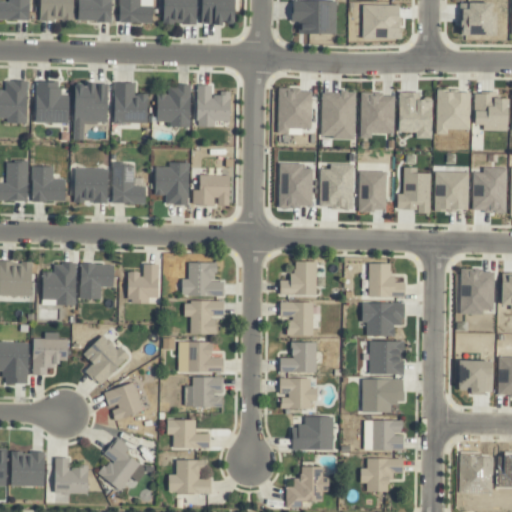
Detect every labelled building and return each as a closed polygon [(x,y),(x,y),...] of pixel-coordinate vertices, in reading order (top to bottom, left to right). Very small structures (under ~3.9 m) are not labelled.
[(0,18),(27,19),(27,0),(7,0),(7,1),(0,1),(0,18)] [(71,20),(70,0),(38,0),(38,20),(71,20)] [(109,21),(109,0),(76,0),(76,20),(109,21)] [(150,22),(150,5),(139,5),(138,0),(116,0),(116,21),(150,22)] [(194,24),(194,0),(161,0),(161,23),(194,24)] [(233,23),(233,0),(199,0),(199,23),(233,23)] [(334,0),(309,0),(290,0),(290,20),(297,21),(297,33),(334,33),(334,0)] [(491,3),(459,2),(458,34),(490,35),(491,3)] [(362,4),(361,37),(398,38),(398,5),(362,4)] [(0,87),(0,116),(4,116),(3,120),(24,121),(26,79),(3,78),(3,88),(0,87)] [(67,93),(58,92),(58,80),(34,79),(34,121),(67,121),(67,93)] [(106,81),(84,81),(84,84),(73,84),(72,128),(81,128),(81,121),(105,122),(106,81)] [(133,81),(113,81),(112,121),(145,121),(145,92),(133,92),(133,81)] [(167,124),(187,125),(188,83),(166,82),(166,92),(155,92),(155,120),(167,120),(167,124)] [(213,125),(213,119),(228,119),(228,91),(209,91),(210,83),(195,83),(195,125),(213,125)] [(310,88),(277,88),(276,128),(309,129),(310,88)] [(446,127),(467,128),(469,89),(435,88),(434,132),(446,133),(446,127)] [(320,90),(319,135),(352,136),(354,90),(320,90)] [(418,90),(398,90),(396,130),(415,130),(414,136),(429,137),(430,97),(418,96),(418,90)] [(481,128),(506,129),(507,96),(494,96),(495,91),(473,90),(472,122),(481,123),(481,128)] [(393,92),(359,91),(358,135),(369,136),(369,131),(392,132),(393,92)] [(0,199),(25,200),(25,160),(4,160),(4,181),(0,181),(0,199)] [(186,203),(187,161),(166,160),(166,165),(153,165),(153,193),(164,194),(164,203),(186,203)] [(143,184),(132,184),(132,161),(109,162),(110,202),(143,202),(143,184)] [(351,207),(352,164),(319,163),(319,203),(327,203),(327,207),(351,207)] [(63,178),(51,178),(51,165),(30,165),(29,199),(62,200),(63,178)] [(73,166),(72,200),(105,201),(105,167),(73,166)] [(396,192),(395,207),(416,208),(416,211),(427,211),(428,171),(415,171),(415,166),(401,166),(401,192),(396,192)] [(472,171),(471,209),(503,210),(504,166),(481,166),(481,172),(472,171)] [(383,209),(384,170),(357,169),(356,209),(383,209)] [(466,170),(432,171),(433,208),(466,208),(466,170)] [(214,204),(227,204),(228,174),(198,174),(197,188),(191,188),(191,203),(214,204)] [(310,203),(310,191),(277,192),(277,205),(310,203)] [(0,293),(29,294),(30,261),(12,261),(12,259),(0,258),(0,293)] [(315,259),(292,259),(291,279),(279,278),(278,292),(314,294),(315,259)] [(214,260),(186,261),(186,277),(179,277),(180,295),(221,294),(221,279),(214,279),(214,260)] [(73,303),(74,262),(52,261),(51,270),(41,270),(40,297),(54,297),(54,303),(73,303)] [(367,295),(403,294),(403,280),(391,280),(390,261),(366,261),(367,295)] [(111,262),(78,263),(79,297),(99,297),(98,285),(112,285),(111,262)] [(156,262),(140,262),(140,270),(126,270),(125,302),(146,302),(147,296),(156,296),(156,262)] [(182,315),(188,315),(188,332),(214,333),(214,314),(221,314),(222,300),(182,299),(182,315)] [(311,300),(279,300),(279,314),(287,315),(286,334),(310,334),(311,300)] [(360,321),(364,322),(364,334),(392,334),(392,323),(402,324),(402,301),(360,301),(360,321)] [(31,373),(45,374),(45,366),(55,366),(55,358),(64,359),(65,338),(56,338),(56,331),(43,331),(43,337),(31,337),(31,373)] [(97,383),(127,355),(118,345),(116,348),(101,333),(81,352),(90,362),(83,368),(97,383)] [(210,340),(185,339),(185,370),(221,370),(221,355),(210,355),(210,340)] [(367,372),(402,373),(402,340),(368,339),(367,372)] [(26,341),(0,340),(0,369),(2,369),(2,382),(25,382),(26,341)] [(314,340),(289,340),(289,357),(278,356),(277,370),(314,371),(314,340)] [(220,406),(220,395),(212,394),(212,389),(221,389),(221,375),(190,375),(190,384),(185,384),(185,405),(220,406)] [(308,377),(277,376),(277,394),(279,394),(278,407),(308,407),(308,400),(315,400),(315,386),(308,386),(308,377)] [(388,411),(389,402),(401,402),(402,377),(360,377),(360,410),(388,411)] [(102,391),(108,407),(108,406),(113,419),(141,409),(130,380),(102,391)] [(331,415),(303,415),(303,425),(291,424),(291,448),(330,448),(331,415)] [(170,446),(207,447),(207,432),(193,432),(193,418),(165,417),(164,433),(171,433),(170,446)] [(370,448),(402,449),(402,432),(400,432),(401,419),(371,418),(370,448)] [(123,450),(127,446),(116,436),(102,452),(108,457),(97,471),(117,489),(129,475),(134,480),(144,468),(123,450)] [(22,450),(9,449),(9,484),(42,484),(42,450),(22,450)] [(85,492),(86,465),(68,465),(68,455),(53,455),(52,492),(85,492)] [(358,467),(358,482),(364,482),(364,490),(388,490),(388,471),(401,471),(401,457),(365,456),(364,467),(358,467)] [(166,473),(166,492),(208,492),(208,477),(201,477),(201,458),(174,458),(173,473),(166,473)] [(320,500),(321,490),(327,490),(327,475),(320,475),(320,465),(298,465),(298,477),(291,477),(291,485),(284,485),(283,505),(292,505),(292,499),(320,500)]
